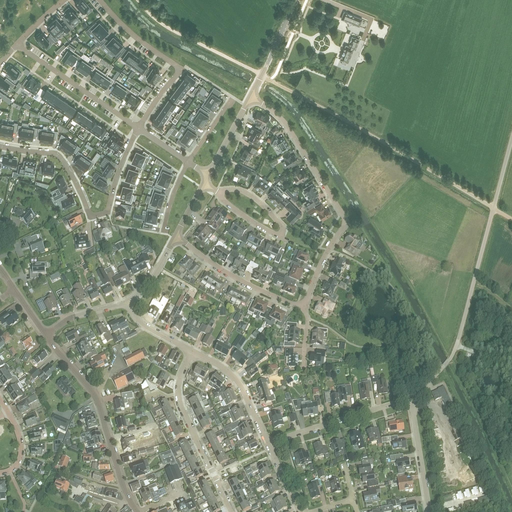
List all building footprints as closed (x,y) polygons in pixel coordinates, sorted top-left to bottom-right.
[(78,1),(75,4),(81,11),(78,13),(83,18),(87,14),(85,11),(86,10),(86,11),(87,10),(89,7),(84,2),(83,2),(81,0),(78,0),(77,1),(78,1)] [(111,16),(106,10),(98,0),(91,0),(114,29),(118,26),(116,24),(114,26),(108,18),(111,16)] [(66,13),(64,15),(68,19),(65,21),(72,29),(75,26),(72,23),(78,17),(73,11),(72,12),(72,11),(69,8),(65,11),(66,13)] [(363,17),(344,10),(340,19),(359,26),(363,17)] [(52,23),(60,32),(63,29),(67,33),(71,30),(64,22),(61,24),(56,19),(51,23),(52,24),(52,23)] [(349,25),(338,21),(336,27),(346,31),(349,25)] [(375,22),(371,33),(386,38),(387,34),(390,26),(384,24),(384,25),(375,22)] [(52,23),(52,24),(47,28),(52,33),(49,35),(55,42),(59,39),(56,35),(60,32),(52,23)] [(88,29),(95,36),(104,28),(103,26),(103,25),(101,23),(100,23),(94,28),(92,26),(88,29)] [(120,33),(124,28),(119,24),(115,29),(120,33)] [(105,29),(104,28),(95,36),(101,43),(105,39),(103,37),(108,32),(109,31),(106,28),(105,29)] [(43,36),(44,36),(43,35),(41,33),(40,34),(39,33),(36,36),(37,37),(35,38),(43,48),(49,43),(51,45),(54,42),(49,37),(46,39),(43,36)] [(103,44),(110,51),(118,41),(117,40),(117,39),(115,37),(114,37),(113,37),(109,42),(107,40),(103,44)] [(355,50),(359,40),(352,37),(350,43),(349,47),(345,45),(340,59),(343,60),(341,64),(346,66),(347,62),(348,62),(353,49),(355,50)] [(120,43),(118,41),(110,51),(117,58),(121,53),(119,50),(123,46),(122,45),(123,44),(120,42),(120,43)] [(140,50),(147,54),(150,49),(143,45),(140,50)] [(67,62),(74,51),(66,46),(63,50),(66,52),(62,58),(67,62)] [(127,62),(133,54),(129,50),(126,54),(124,52),(120,57),(123,58),(122,59),(127,62)] [(78,61),(81,56),(74,51),(67,62),(72,65),(75,61),(76,59),(78,61)] [(94,53),(92,57),(99,61),(101,58),(94,53)] [(132,66),(139,57),(138,57),(133,54),(127,62),(132,66)] [(154,60),(170,71),(173,66),(166,61),(157,55),(154,60)] [(87,63),(87,64),(88,62),(81,56),(78,61),(81,62),(77,68),(81,72),(87,63)] [(137,70),(143,61),(144,61),(139,57),(132,66),(137,70)] [(148,70),(146,68),(148,65),(143,61),(137,70),(142,73),(143,73),(145,75),(148,70)] [(93,70),(95,67),(93,65),(92,67),(87,64),(87,63),(81,72),(86,75),(90,69),(93,70)] [(7,69),(6,71),(11,75),(9,78),(15,83),(19,78),(16,76),(20,72),(11,65),(9,66),(6,69),(7,69)] [(96,82),(101,74),(102,72),(98,69),(95,67),(93,70),(92,72),(94,74),(91,78),(96,82)] [(148,75),(146,78),(150,81),(149,83),(154,86),(159,81),(155,79),(160,72),(157,71),(158,70),(157,70),(156,70),(153,68),(150,72),(150,71),(147,75),(148,75)] [(101,85),(106,77),(107,75),(108,73),(107,72),(105,74),(103,73),(102,72),(101,74),(96,82),(101,85)] [(184,78),(193,85),(196,81),(198,82),(200,80),(195,76),(193,78),(187,74),(184,78)] [(111,85),(114,81),(112,79),(107,75),(106,77),(101,85),(105,88),(109,84),(111,85)] [(1,78),(0,78),(0,86),(0,87),(0,88),(3,91),(4,90),(5,91),(9,85),(12,87),(15,84),(6,78),(7,79),(5,82),(1,78)] [(29,92),(36,82),(35,81),(34,81),(35,80),(32,78),(31,79),(31,78),(28,82),(27,83),(24,82),(21,87),(29,93),(29,92)] [(165,78),(160,85),(161,86),(157,91),(160,93),(170,81),(165,78)] [(181,83),(189,90),(192,85),(193,85),(184,78),(184,79),(181,83)] [(116,95),(123,85),(121,87),(117,84),(118,82),(116,80),(113,84),(115,86),(111,92),(116,95)] [(29,92),(30,92),(34,95),(33,97),(36,99),(40,93),(37,91),(40,87),(41,85),(40,85),(41,84),(38,82),(38,83),(36,82),(29,92)] [(177,88),(185,94),(189,90),(181,83),(177,88)] [(130,90),(123,85),(116,95),(121,99),(125,93),(127,94),(130,90)] [(199,92),(202,94),(204,96),(207,91),(203,86),(202,88),(200,91),(199,92)] [(207,98),(217,105),(218,104),(219,104),(221,101),(220,100),(221,99),(216,96),(219,91),(214,87),(207,98)] [(174,92),(182,99),(185,94),(177,88),(174,92)] [(40,93),(36,99),(39,101),(41,99),(46,102),(52,93),(47,89),(46,91),(43,95),(40,93)] [(130,105),(137,95),(133,92),(130,90),(127,94),(130,96),(126,102),(130,105)] [(182,99),(174,92),(170,97),(178,103),(182,99)] [(52,93),(46,102),(51,105),(51,104),(57,96),(53,94),(52,93)] [(145,100),(142,98),(137,95),(130,105),(135,109),(139,103),(142,104),(145,100)] [(56,107),(61,99),(57,96),(51,104),(53,105),(56,107)] [(217,105),(207,98),(201,106),(206,110),(208,107),(213,110),(214,109),(215,110),(217,106),(216,106),(217,105)] [(61,99),(56,107),(61,110),(66,102),(61,99)] [(165,105),(174,110),(177,105),(169,100),(165,105)] [(61,110),(65,113),(65,114),(71,106),(66,102),(61,110)] [(162,109),(170,115),(174,110),(165,105),(162,109)] [(65,114),(65,113),(64,114),(69,118),(76,109),(71,106),(65,114)] [(200,107),(195,116),(205,122),(206,120),(207,121),(209,118),(208,117),(204,114),(205,111),(200,107)] [(159,114),(167,120),(170,115),(162,109),(159,114)] [(79,120),(83,114),(78,111),(72,120),(77,123),(78,122),(79,120)] [(265,125),(267,121),(267,120),(267,119),(267,117),(266,117),(261,114),(261,113),(258,111),(254,118),(258,121),(256,124),(262,127),(264,124),(265,125)] [(78,122),(82,124),(83,125),(88,117),(87,117),(83,114),(79,120),(78,122)] [(155,118),(164,124),(167,120),(159,114),(156,118),(155,118)] [(204,125),(203,125),(205,122),(195,116),(189,124),(194,128),(196,124),(201,128),(201,127),(202,128),(204,125)] [(87,128),(92,120),(90,119),(88,117),(83,125),(85,126),(85,127),(87,128)] [(164,124),(155,118),(152,123),(158,127),(156,130),(162,134),(164,131),(160,129),(163,124),(164,125),(164,124)] [(94,122),(92,120),(87,128),(89,129),(92,131),(97,124),(94,122)] [(8,124),(6,136),(12,137),(13,130),(16,131),(18,123),(14,123),(14,124),(8,123),(7,124),(8,124)] [(96,134),(97,134),(97,133),(102,127),(98,124),(97,124),(92,131),(93,132),(96,134)] [(18,125),(17,131),(21,132),(19,138),(26,139),(28,128),(22,127),(22,125),(18,125)] [(182,133),(192,140),(194,138),(195,139),(197,136),(196,135),(191,132),(193,128),(188,125),(182,133)] [(28,128),(26,139),(32,140),(33,134),(36,134),(37,128),(34,128),(28,126),(28,128)] [(259,129),(252,126),(249,132),(251,132),(260,137),(261,134),(264,135),(266,130),(260,127),(259,129)] [(107,130),(102,127),(97,133),(97,134),(96,134),(95,136),(101,139),(104,135),(106,136),(109,133),(106,131),(107,130)] [(39,128),(37,135),(41,135),(39,141),(46,143),(48,130),(42,129),(39,128)] [(48,130),(46,143),(52,144),(53,137),(56,138),(58,132),(54,131),(48,130)] [(259,147),(261,142),(258,141),(260,137),(251,132),(248,138),(254,142),(253,144),(259,147)] [(192,140),(182,133),(176,142),(182,146),(184,143),(185,144),(185,143),(189,146),(189,145),(190,146),(192,143),(191,143),(192,140)] [(63,142),(59,147),(65,151),(71,141),(61,134),(59,139),(63,142)] [(111,149),(119,138),(116,136),(113,135),(109,140),(106,138),(101,145),(103,147),(105,144),(111,149)] [(278,140),(276,136),(273,137),(271,142),(273,146),(277,144),(281,152),(289,147),(283,137),(278,140)] [(122,140),(119,138),(111,149),(118,153),(116,156),(119,158),(125,149),(121,146),(124,142),(121,140),(122,140)] [(71,141),(65,151),(70,154),(74,149),(77,151),(80,147),(71,141)] [(257,152),(259,148),(259,147),(253,144),(252,143),(252,144),(249,148),(251,149),(249,151),(245,149),(241,156),(242,156),(241,158),(242,159),(245,160),(246,160),(247,159),(248,160),(251,153),(255,155),(257,152)] [(144,151),(142,154),(136,151),(133,157),(143,161),(146,156),(148,157),(149,154),(144,151)] [(291,156),(289,152),(283,156),(285,160),(289,166),(298,161),(294,155),(291,156)] [(77,153),(73,158),(76,160),(74,164),(79,167),(85,159),(77,153)] [(0,162),(0,164),(0,166),(3,167),(3,165),(15,167),(17,159),(12,159),(12,158),(12,157),(12,158),(9,158),(10,157),(9,157),(9,158),(5,157),(4,163),(0,162)] [(85,159),(79,167),(85,172),(87,168),(88,166),(91,168),(94,164),(94,163),(86,157),(85,159)] [(112,172),(115,168),(109,164),(111,161),(109,160),(105,157),(103,160),(107,163),(104,167),(105,168),(103,171),(103,172),(111,177),(113,174),(113,173),(112,172)] [(143,161),(133,157),(131,163),(137,165),(136,168),(142,170),(143,167),(141,167),(143,161)] [(35,172),(36,163),(37,163),(36,163),(32,162),(29,161),(29,162),(25,161),(24,160),(24,161),(24,166),(19,165),(17,173),(25,174),(25,171),(34,173),(35,173),(35,172)] [(40,166),(39,173),(42,173),(42,174),(53,176),(55,167),(52,166),(52,164),(51,164),(51,163),(48,163),(44,162),(44,166),(40,166)] [(163,165),(159,176),(170,181),(171,179),(172,179),(173,176),(172,175),(173,175),(167,173),(169,169),(163,165)] [(251,170),(242,165),(241,168),(239,167),(238,170),(237,169),(234,174),(240,177),(241,176),(244,178),(246,174),(249,175),(251,170)] [(141,173),(142,170),(136,168),(135,170),(129,168),(127,174),(137,178),(139,172),(141,173)] [(300,172),(298,168),(292,172),(294,176),(293,177),(298,183),(301,181),(302,181),(303,181),(304,180),(304,179),(308,177),(304,170),(300,172)] [(101,179),(103,177),(96,172),(92,177),(94,179),(98,181),(95,185),(104,191),(108,186),(106,185),(107,183),(101,179)] [(137,178),(127,174),(125,180),(131,182),(130,185),(136,186),(137,184),(135,183),(137,178)] [(262,180),(259,178),(260,176),(257,174),(252,183),(255,185),(254,186),(254,187),(254,188),(256,189),(257,189),(259,190),(266,180),(265,179),(264,178),(263,178),(262,180)] [(282,183),(288,179),(285,175),(279,179),(282,183)] [(170,181),(159,176),(155,186),(161,188),(162,185),(168,187),(168,186),(169,187),(170,183),(169,183),(170,181)] [(54,195),(51,196),(53,201),(56,199),(65,194),(64,191),(66,190),(65,189),(68,187),(65,182),(63,178),(58,180),(59,181),(56,182),(60,190),(54,194),(54,195)] [(270,186),(267,184),(269,182),(266,180),(259,190),(260,191),(260,192),(262,194),(263,193),(264,193),(267,189),(270,191),(274,186),(271,184),(270,186)] [(319,194),(312,183),(303,189),(304,189),(303,190),(302,192),(304,194),(305,194),(306,193),(310,200),(319,194)] [(276,188),(278,186),(276,184),(274,186),(270,191),(273,194),(269,198),(268,199),(271,201),(271,200),(273,202),(281,194),(277,190),(277,189),(276,188)] [(132,194),(133,189),(135,189),(136,186),(130,185),(129,187),(123,185),(121,191),(134,195),(132,194)] [(153,188),(151,197),(163,201),(163,198),(164,199),(165,195),(164,195),(164,194),(159,193),(160,189),(154,187),(153,188)] [(131,203),(134,195),(121,191),(119,198),(126,199),(125,202),(131,203)] [(72,197),(68,199),(65,194),(56,199),(58,204),(62,202),(66,209),(71,206),(70,205),(75,203),(73,200),(74,200),(73,199),(72,197)] [(285,198),(281,194),(273,202),(275,204),(274,204),(276,207),(277,206),(278,206),(280,208),(288,200),(286,198),(285,198)] [(162,203),(163,201),(151,197),(148,207),(154,209),(155,205),(161,207),(161,206),(162,206),(163,203),(162,203)] [(302,204),(306,211),(314,206),(311,201),(310,199),(307,202),(306,200),(302,204)] [(293,223),(302,214),(289,202),(285,206),(291,213),(287,217),(293,223)] [(325,210),(321,204),(316,208),(319,213),(318,214),(322,220),(331,214),(330,213),(331,212),(329,210),(328,209),(327,208),(325,210)] [(116,214),(117,214),(116,218),(124,220),(126,209),(131,210),(132,206),(125,205),(125,208),(119,207),(118,211),(117,211),(117,214),(116,214)] [(26,212),(15,207),(15,208),(16,208),(14,214),(13,213),(13,214),(22,217),(21,220),(22,221),(26,225),(27,225),(26,225),(28,222),(29,223),(33,219),(32,219),(35,216),(28,210),(26,212)] [(154,210),(147,208),(145,218),(157,221),(157,219),(159,219),(159,215),(158,215),(153,213),(154,210)] [(221,214),(214,209),(212,212),(213,213),(211,215),(222,223),(224,221),(223,220),(224,220),(225,220),(228,215),(223,211),(221,214)] [(222,223),(211,215),(209,218),(208,217),(206,220),(213,225),(211,228),(216,232),(218,229),(215,226),(218,222),(221,225),(222,223)] [(70,216),(63,220),(65,225),(68,223),(71,228),(72,230),(77,228),(76,226),(82,223),(80,220),(81,220),(80,216),(79,217),(78,216),(72,219),(70,216)] [(11,220),(5,218),(1,226),(8,229),(11,219),(11,220)] [(157,221),(145,218),(145,219),(144,222),(144,225),(143,225),(142,229),(149,230),(150,226),(156,227),(156,226),(157,227),(158,224),(156,223),(157,221)] [(314,225),(312,227),(310,231),(313,233),(312,234),(315,235),(315,234),(319,237),(323,230),(319,228),(317,226),(319,223),(310,218),(308,221),(314,225)] [(99,241),(98,238),(100,238),(100,239),(106,237),(105,235),(111,233),(109,226),(107,222),(97,226),(98,230),(97,230),(98,233),(97,234),(93,235),(96,243),(99,241)] [(235,234),(241,226),(236,222),(232,228),(229,226),(224,233),(225,234),(226,232),(229,233),(230,231),(235,234)] [(209,231),(202,226),(200,228),(201,229),(199,231),(207,238),(211,233),(213,235),(216,232),(211,228),(209,231)] [(242,243),(246,237),(243,235),(247,229),(241,226),(235,234),(241,238),(239,240),(242,243)] [(207,238),(199,231),(197,234),(196,233),(194,236),(200,241),(198,244),(203,248),(205,245),(202,243),(207,238)] [(253,245),(258,236),(252,233),(249,239),(246,237),(242,243),(246,245),(247,242),(253,245)] [(347,250),(350,252),(356,257),(360,251),(355,248),(359,241),(356,239),(356,238),(356,237),(355,236),(354,236),(353,237),(349,234),(345,241),(349,244),(350,245),(349,246),(347,250)] [(38,240),(36,235),(25,240),(27,245),(29,244),(32,252),(35,251),(36,253),(40,251),(39,249),(44,247),(41,239),(38,240)] [(83,236),(74,237),(76,246),(85,244),(86,248),(90,247),(90,243),(88,243),(87,237),(83,237),(83,236)] [(260,253),(263,247),(260,246),(264,239),(258,236),(253,245),(258,248),(257,251),(260,253)] [(225,250),(227,248),(222,244),(219,242),(215,247),(218,249),(214,255),(217,257),(219,259),(225,250)] [(271,254),(275,245),(269,242),(266,249),(263,247),(260,253),(264,254),(265,252),(271,254)] [(279,263),(282,256),(278,254),(281,248),(275,245),(271,254),(276,257),(274,261),(279,263)] [(230,253),(225,250),(219,259),(225,262),(229,256),(233,258),(236,253),(232,251),(230,253)] [(238,270),(244,261),(238,258),(240,255),(236,253),(233,258),(236,260),(233,267),(238,270)] [(309,257),(299,253),(298,257),(294,255),(292,262),(298,264),(299,261),(306,263),(307,262),(308,262),(309,259),(308,258),(309,257)] [(143,257),(142,255),(141,255),(141,254),(140,254),(139,254),(138,254),(137,255),(137,256),(137,257),(139,262),(136,263),(140,272),(147,269),(144,264),(150,261),(147,255),(143,257)] [(189,259),(188,258),(181,266),(184,269),(191,260),(190,259),(189,259)] [(341,266),(343,262),(337,259),(335,263),(334,262),(332,266),(330,268),(331,268),(331,269),(332,270),(330,273),(336,276),(337,273),(340,274),(344,267),(341,266)] [(188,271),(194,264),(193,263),(193,262),(192,261),(191,260),(184,269),(186,271),(187,270),(188,271)] [(136,263),(135,264),(135,262),(131,264),(130,261),(127,262),(124,264),(128,272),(131,271),(134,276),(140,272),(136,263)] [(249,264),(244,261),(238,270),(244,274),(248,267),(252,269),(254,264),(251,262),(249,264)] [(289,262),(291,263),(290,266),(291,268),(293,269),(292,272),(302,276),(303,274),(302,272),(303,270),(296,267),(298,264),(292,262),(289,261),(289,262)] [(42,264),(42,263),(37,263),(37,265),(32,265),(32,270),(31,271),(32,279),(35,279),(42,275),(41,273),(46,273),(45,264),(42,264)] [(195,265),(194,264),(188,271),(189,272),(188,272),(190,274),(197,266),(197,265),(195,264),(195,265)] [(258,281),(263,271),(257,269),(258,266),(254,264),(252,269),(256,271),(252,278),(258,281)] [(119,277),(124,285),(130,282),(126,274),(128,273),(125,266),(119,269),(120,272),(118,274),(119,277)] [(194,277),(201,268),(199,267),(197,266),(190,274),(194,277)] [(109,279),(107,275),(103,268),(99,270),(105,281),(109,279)] [(269,274),(263,271),(258,281),(264,284),(267,277),(271,278),(273,273),(270,271),(269,274)] [(113,272),(107,275),(109,279),(111,282),(113,280),(117,289),(124,285),(119,277),(118,274),(115,275),(113,272)] [(302,276),(292,272),(290,275),(288,274),(286,275),(284,280),(290,282),(292,279),(298,282),(299,280),(300,279),(302,276)] [(58,273),(51,277),(53,281),(60,277),(58,273)] [(211,276),(207,273),(207,274),(206,274),(202,281),(206,283),(211,276)] [(211,286),(215,279),(211,277),(212,276),(211,276),(206,283),(211,286)] [(289,286),(290,282),(284,280),(280,278),(275,276),(274,280),(283,284),(282,286),(285,288),(284,291),(293,295),(293,294),(295,293),(296,291),(295,290),(296,289),(289,286)] [(92,288),(85,291),(87,297),(88,298),(90,297),(92,301),(99,297),(96,290),(98,289),(94,281),(93,277),(87,280),(89,283),(92,288)] [(215,289),(220,282),(215,279),(211,286),(215,289)] [(335,286),(337,283),(331,280),(329,283),(326,282),(325,283),(324,285),(324,286),(322,289),(325,291),(324,294),(328,297),(330,293),(332,294),(336,287),(335,286)] [(107,284),(106,281),(103,283),(104,285),(101,287),(102,290),(105,296),(112,292),(108,283),(107,284)] [(220,292),(224,286),(223,285),(224,285),(220,282),(215,289),(220,292)] [(78,304),(84,301),(80,293),(83,291),(80,284),(73,287),(76,293),(73,295),(78,304)] [(71,305),(67,297),(70,295),(67,289),(62,292),(63,293),(58,296),(60,300),(64,309),(71,305)] [(235,291),(231,289),(230,289),(227,296),(232,298),(235,291)] [(236,300),(240,293),(235,291),(232,298),(236,300)] [(244,295),(240,293),(236,300),(241,303),(245,295),(244,295)] [(187,294),(185,298),(182,302),(185,304),(190,306),(194,301),(189,298),(190,296),(187,294)] [(56,309),(53,302),(56,301),(52,295),(47,298),(49,301),(45,304),(44,304),(42,300),(37,303),(41,311),(47,308),(49,313),(56,309)] [(246,305),(250,298),(249,297),(245,295),(241,303),(246,305)] [(176,314),(179,308),(185,298),(181,296),(176,306),(172,313),(176,314)] [(259,301),(256,300),(253,307),(250,305),(248,311),(253,314),(255,311),(258,312),(262,302),(260,301),(259,301)] [(335,305),(324,300),(322,305),(319,303),(315,311),(323,314),(323,315),(323,316),(324,317),(325,317),(326,317),(327,316),(327,315),(326,314),(326,313),(328,309),(332,311),(335,305)] [(265,319),(268,313),(265,312),(268,305),(265,304),(265,303),(262,302),(258,312),(261,313),(259,317),(265,319)] [(151,303),(151,304),(150,305),(149,306),(152,308),(150,311),(149,311),(148,313),(148,315),(155,318),(159,311),(160,309),(158,307),(156,310),(153,308),(154,305),(151,303)] [(277,310),(274,308),(271,315),(268,313),(265,319),(271,322),(272,319),(275,320),(280,311),(278,309),(277,310)] [(167,325),(171,318),(168,317),(170,313),(166,311),(165,313),(161,321),(167,325)] [(282,328),(285,322),(282,321),(285,314),(283,313),(283,312),(280,311),(275,320),(278,322),(276,325),(282,328)] [(19,320),(13,312),(7,317),(4,313),(0,315),(0,320),(3,324),(6,322),(9,326),(13,324),(13,325),(17,322),(16,321),(19,320)] [(186,326),(187,324),(186,324),(188,321),(186,320),(186,319),(182,317),(176,314),(173,319),(177,321),(173,328),(180,332),(184,324),(186,326)] [(124,320),(117,323),(122,334),(123,335),(126,340),(129,338),(137,334),(135,331),(131,333),(128,335),(126,331),(129,329),(128,328),(126,324),(125,322),(124,320)] [(122,334),(117,323),(116,322),(109,325),(113,333),(118,331),(120,335),(122,334)] [(208,327),(204,333),(208,335),(211,328),(212,329),(214,324),(213,324),(210,322),(208,327)] [(288,336),(298,337),(299,334),(300,330),(297,330),(293,330),(294,324),(287,323),(286,326),(289,327),(289,331),(285,330),(284,335),(288,336)] [(107,329),(105,331),(102,325),(96,328),(98,333),(98,334),(99,336),(100,337),(101,337),(104,335),(107,342),(113,339),(109,332),(107,329)] [(191,338),(196,327),(192,325),(190,328),(188,327),(185,334),(191,338)] [(197,341),(200,333),(199,333),(200,330),(196,327),(191,338),(197,341)] [(327,333),(327,330),(321,329),(321,332),(312,331),(312,335),(313,335),(313,338),(323,339),(323,333),(327,333)] [(256,338),(260,334),(256,330),(252,335),(256,338)] [(5,343),(9,340),(7,338),(11,335),(9,332),(1,337),(5,343)] [(75,332),(72,333),(72,332),(66,335),(66,336),(70,343),(75,340),(77,343),(88,338),(85,333),(77,337),(75,332)] [(140,335),(136,343),(141,346),(142,344),(144,345),(148,340),(140,335)] [(203,344),(203,345),(203,346),(206,347),(207,347),(207,346),(208,347),(209,348),(214,339),(207,336),(203,344)] [(236,348),(243,338),(240,336),(233,346),(236,348)] [(298,344),(299,340),(298,340),(298,337),(288,336),(287,342),(284,342),(283,347),(290,347),(290,343),(298,344)] [(33,347),(30,343),(32,342),(28,337),(21,342),(25,347),(26,347),(28,350),(33,347)] [(80,343),(81,345),(77,347),(80,353),(90,348),(88,344),(91,343),(89,338),(82,342),(80,343)] [(239,350),(246,340),(243,338),(236,348),(239,350)] [(322,346),(323,339),(313,338),(312,341),(311,341),(311,345),(317,345),(316,348),(325,349),(325,346),(322,346)] [(221,354),(227,343),(225,342),(223,345),(219,343),(215,350),(221,354)] [(227,357),(231,350),(227,347),(229,344),(227,343),(221,354),(223,355),(223,356),(223,357),(225,358),(226,357),(227,357)] [(160,368),(161,369),(163,366),(166,360),(167,358),(164,357),(168,350),(162,346),(162,347),(160,346),(158,349),(160,350),(158,354),(162,355),(160,358),(157,356),(155,361),(160,364),(158,367),(160,368)] [(92,351),(90,348),(80,353),(83,358),(89,355),(90,358),(98,355),(95,350),(92,351)] [(128,366),(148,356),(145,349),(124,359),(128,366)] [(297,367),(297,355),(293,355),(293,349),(286,349),(286,357),(289,357),(289,367),(297,367)] [(324,357),(325,351),(317,350),(317,354),(311,353),(311,356),(310,356),(309,358),(310,359),(310,361),(320,362),(320,357),(324,357)] [(41,362),(48,356),(43,351),(37,356),(37,357),(33,360),(35,363),(39,359),(41,362)] [(241,354),(238,351),(232,358),(237,363),(245,353),(244,352),(241,354)] [(163,366),(161,369),(167,372),(169,369),(168,368),(171,362),(176,364),(180,356),(173,352),(170,359),(169,361),(166,360),(163,366)] [(27,363),(31,356),(26,353),(22,361),(27,363)] [(242,367),(248,360),(244,357),(247,354),(245,353),(237,363),(242,367)] [(251,359),(253,362),(261,356),(258,353),(251,359)] [(261,356),(253,362),(256,365),(262,360),(267,356),(264,353),(261,356)] [(94,371),(104,366),(102,361),(106,359),(103,354),(96,357),(98,360),(90,364),(94,371)] [(0,380),(10,374),(8,370),(10,369),(6,364),(5,365),(0,368),(0,369),(2,372),(0,372),(0,380)] [(197,380),(203,368),(198,365),(195,370),(194,370),(193,372),(191,371),(189,376),(197,380)] [(55,372),(50,366),(47,369),(46,368),(43,372),(40,369),(38,371),(32,376),(35,379),(40,374),(46,380),(55,372)] [(251,378),(258,373),(254,367),(246,372),(251,378)] [(32,376),(38,371),(35,368),(29,373),(32,376)] [(205,369),(203,368),(197,380),(199,382),(200,382),(201,381),(201,380),(201,379),(202,378),(204,379),(209,371),(207,370),(207,369),(206,368),(205,369)] [(119,388),(135,380),(129,369),(123,372),(113,378),(118,388),(119,388)] [(374,376),(373,372),(373,369),(370,369),(371,372),(371,377),(372,383),(377,382),(379,394),(388,393),(386,380),(380,381),(379,375),(374,376)] [(11,385),(18,380),(17,379),(16,377),(12,377),(10,374),(0,380),(4,386),(9,382),(11,385)] [(166,383),(169,377),(162,374),(159,380),(166,383)] [(215,386),(220,378),(215,375),(212,379),(209,377),(206,382),(201,390),(204,392),(208,385),(213,389),(215,386)] [(11,397),(19,391),(15,386),(20,383),(27,379),(25,376),(21,378),(18,380),(11,385),(13,387),(7,391),(11,397)] [(69,383),(65,378),(64,379),(63,379),(57,384),(66,395),(69,393),(70,394),(71,395),(72,395),(73,395),(74,394),(74,393),(74,392),(74,391),(68,384),(69,383)] [(163,389),(166,383),(159,380),(158,381),(155,379),(152,378),(150,382),(163,389)] [(226,389),(225,386),(223,385),(225,382),(220,378),(215,386),(213,388),(216,391),(212,392),(214,395),(220,393),(226,389)] [(270,385),(268,379),(266,380),(265,380),(259,382),(260,382),(261,386),(257,387),(259,394),(269,391),(267,386),(270,385)] [(142,391),(149,388),(145,382),(142,385),(141,386),(142,389),(142,391)] [(361,400),(370,399),(369,392),(372,392),(371,382),(362,383),(362,386),(359,387),(361,400)] [(338,391),(338,395),(339,403),(347,401),(346,397),(346,395),(351,394),(350,386),(350,385),(345,386),(345,387),(345,390),(338,391)] [(452,404),(444,386),(438,389),(438,390),(431,393),(435,401),(442,398),(446,407),(452,404)] [(228,392),(226,389),(220,393),(214,395),(215,398),(221,396),(224,394),(226,399),(234,396),(232,390),(228,392)] [(21,390),(19,391),(11,397),(14,402),(20,398),(21,401),(27,398),(25,395),(24,392),(23,393),(21,390)] [(271,396),(269,391),(259,394),(261,400),(265,399),(266,403),(266,404),(272,402),(272,401),(275,400),(273,395),(271,396)] [(330,392),(330,391),(324,392),(325,393),(326,403),(331,402),(332,407),(340,406),(339,403),(338,395),(330,396),(330,392)] [(116,413),(121,412),(121,410),(124,409),(124,404),(128,404),(127,399),(133,398),(132,392),(124,394),(125,400),(115,402),(116,406),(115,406),(116,413)] [(192,407),(199,403),(196,398),(195,394),(191,396),(192,399),(189,401),(192,407)] [(21,415),(30,410),(29,409),(30,409),(29,406),(28,405),(30,404),(38,400),(35,395),(27,399),(22,402),(23,405),(18,408),(18,409),(17,409),(19,413),(20,412),(21,415)] [(234,396),(226,399),(223,401),(226,406),(228,406),(229,405),(237,401),(234,396)] [(321,405),(319,397),(315,397),(316,402),(312,402),(313,405),(313,406),(309,406),(311,416),(318,414),(317,406),(321,405)] [(302,406),(301,399),(297,400),(294,400),(292,401),(295,410),(298,409),(302,408),(303,417),(311,416),(309,406),(306,407),(306,406),(302,406)] [(162,409),(169,406),(166,400),(159,403),(160,406),(154,409),(153,409),(151,410),(153,413),(155,412),(162,409)] [(195,412),(201,409),(199,403),(192,407),(195,412)] [(165,415),(172,411),(169,406),(162,409),(165,415)] [(228,412),(231,418),(234,416),(242,413),(240,407),(231,411),(230,411),(229,408),(223,411),(222,412),(220,412),(218,414),(219,416),(224,414),(228,412)] [(272,421),(282,418),(280,413),(283,412),(281,407),(272,410),(273,414),(270,415),(272,421)] [(197,418),(204,415),(201,409),(195,412),(197,418)] [(167,421),(174,417),(172,411),(165,415),(166,418),(159,421),(160,424),(167,420),(167,421)] [(27,428),(36,424),(36,423),(37,423),(36,420),(35,419),(37,418),(35,413),(29,415),(31,418),(24,421),(25,422),(24,422),(26,427),(27,426),(27,428)] [(234,416),(231,418),(233,423),(235,422),(236,422),(245,418),(242,413),(234,416)] [(87,417),(87,414),(79,417),(80,421),(86,419),(87,423),(97,421),(96,418),(95,418),(94,415),(87,417)] [(66,433),(70,422),(54,415),(52,419),(57,429),(66,433)] [(200,424),(207,420),(204,415),(197,418),(200,424)] [(170,426),(177,423),(174,417),(167,421),(170,426)] [(278,428),(281,427),(281,426),(284,425),(282,418),(272,421),(274,428),(277,427),(278,428)] [(126,428),(124,419),(116,421),(117,425),(119,430),(126,428)] [(203,429),(210,426),(207,420),(200,424),(203,429)] [(393,422),(393,420),(385,422),(386,429),(390,428),(391,432),(403,430),(402,421),(393,422)] [(87,433),(93,431),(92,428),(97,427),(97,424),(97,423),(97,421),(87,423),(88,428),(86,429),(87,433)] [(173,432),(180,428),(177,423),(170,426),(173,432)] [(250,429),(247,424),(238,428),(237,425),(230,428),(232,431),(236,429),(239,434),(242,433),(250,429)] [(176,438),(183,434),(180,428),(173,432),(176,438)] [(242,433),(239,434),(237,435),(240,441),(243,439),(244,439),(252,435),(250,429),(242,433)] [(375,434),(374,429),(367,431),(371,443),(376,441),(377,445),(382,443),(378,433),(375,434)] [(31,441),(40,439),(40,438),(41,438),(40,435),(40,434),(43,434),(42,431),(29,434),(30,435),(29,435),(30,440),(31,440),(31,441)] [(216,438),(213,433),(213,432),(206,436),(209,442),(216,438)] [(357,437),(356,432),(349,434),(353,446),(358,444),(359,449),(364,448),(360,436),(357,437)] [(87,438),(88,442),(91,441),(101,438),(99,433),(91,435),(88,435),(87,433),(81,435),(82,438),(86,437),(87,438)] [(169,438),(167,435),(165,436),(169,445),(175,442),(173,438),(171,440),(170,438),(169,438)] [(130,446),(129,443),(135,441),(134,436),(123,440),(124,442),(122,443),(123,446),(122,446),(124,452),(127,451),(128,451),(128,450),(130,450),(129,446),(130,446)] [(398,440),(397,436),(390,438),(391,442),(392,442),(393,449),(406,447),(405,439),(398,440)] [(219,437),(216,438),(209,442),(212,447),(219,444),(222,442),(219,437)] [(91,441),(88,442),(87,442),(89,449),(93,448),(92,447),(95,446),(102,444),(101,438),(91,441)] [(340,445),(339,440),(332,442),(333,445),(332,446),(332,447),(332,449),(334,450),(335,449),(336,454),(346,451),(344,444),(340,445)] [(182,450),(189,446),(186,441),(179,444),(181,447),(179,448),(178,446),(174,449),(172,450),(174,454),(176,452),(176,453),(182,450)] [(258,447),(255,441),(246,445),(245,442),(244,443),(244,442),(238,445),(235,447),(236,450),(244,446),(245,449),(249,447),(251,450),(251,451),(253,452),(254,451),(255,450),(254,449),(258,447)] [(45,450),(45,443),(38,444),(38,448),(32,448),(32,449),(31,449),(31,454),(32,454),(32,455),(41,455),(41,454),(42,454),(42,451),(42,450),(45,450)] [(322,448),(321,443),(314,445),(317,457),(327,454),(325,447),(322,448)] [(214,453),(222,449),(219,444),(212,447),(214,453)] [(185,455),(192,452),(189,446),(182,450),(185,455)] [(217,459),(224,455),(222,449),(214,453),(217,459)] [(177,465),(171,451),(165,453),(167,457),(168,456),(170,463),(169,463),(171,467),(177,465)] [(304,451),(295,455),(297,461),(295,461),(297,466),(301,464),(301,465),(311,462),(309,456),(306,457),(304,451)] [(187,461),(195,458),(192,452),(185,455),(187,461)] [(131,456),(130,454),(122,457),(124,464),(133,461),(132,459),(136,458),(135,454),(131,456)] [(220,464),(227,461),(224,455),(217,459),(220,464)] [(398,455),(390,456),(391,462),(397,461),(398,469),(409,467),(408,459),(403,459),(399,460),(398,455)] [(66,469),(70,459),(62,456),(61,461),(57,459),(55,465),(58,466),(66,469)] [(190,467),(197,463),(195,458),(187,461),(190,467)] [(362,467),(358,467),(359,475),(361,475),(372,473),(370,465),(373,465),(372,459),(371,458),(367,459),(367,460),(364,461),(365,466),(362,467)] [(40,470),(43,464),(38,461),(36,464),(30,461),(30,462),(29,462),(27,466),(28,467),(27,468),(36,472),(39,473),(40,470)] [(133,473),(145,469),(143,461),(136,463),(136,464),(131,466),(131,468),(130,469),(131,471),(132,471),(133,473)] [(104,464),(104,462),(99,462),(99,466),(98,466),(98,464),(93,464),(92,470),(97,470),(110,470),(108,464),(104,464)] [(193,473),(200,469),(197,463),(190,467),(193,473)] [(171,484),(179,481),(178,480),(183,479),(180,472),(181,472),(179,469),(178,465),(165,470),(171,484)] [(269,470),(266,465),(258,468),(257,466),(251,469),(253,472),(253,473),(259,470),(261,474),(269,470)] [(250,469),(249,466),(244,468),(246,471),(247,475),(253,472),(251,469),(250,469)] [(145,475),(143,471),(146,470),(145,469),(133,473),(133,474),(135,473),(136,478),(145,475)] [(196,478),(203,475),(200,469),(193,473),(186,476),(184,477),(188,485),(191,484),(189,479),(188,479),(194,475),(196,478)] [(271,476),(269,470),(261,474),(258,475),(258,476),(259,478),(262,477),(263,479),(271,476)] [(23,474),(22,473),(19,475),(20,476),(18,478),(21,482),(20,482),(23,485),(23,484),(24,485),(28,482),(30,485),(32,483),(33,485),(38,481),(31,475),(28,478),(23,473),(23,474)] [(106,483),(114,481),(111,473),(107,475),(107,473),(101,474),(102,475),(94,473),(92,479),(106,483)] [(372,473),(361,475),(362,483),(367,482),(370,481),(371,487),(378,485),(377,480),(375,480),(373,473),(372,473)] [(403,477),(397,478),(400,491),(413,488),(412,480),(407,481),(404,482),(403,477)] [(232,488),(239,485),(236,479),(229,483),(232,488)] [(341,492),(338,479),(325,482),(327,489),(331,488),(333,494),(341,492)] [(67,492),(70,485),(57,480),(54,488),(60,490),(67,492)] [(312,499),(320,496),(317,487),(320,486),(318,480),(311,482),(312,485),(308,486),(312,499)] [(146,486),(144,481),(139,483),(138,482),(130,485),(133,493),(141,490),(141,488),(146,486)] [(202,490),(209,487),(206,481),(199,485),(202,490)] [(263,486),(266,492),(269,490),(277,486),(274,481),(266,485),(265,486),(263,486)] [(142,498),(150,494),(148,491),(157,487),(156,484),(147,488),(147,489),(140,492),(142,498)] [(235,494),(242,491),(239,485),(232,488),(235,494)] [(266,492),(268,497),(264,499),(266,502),(271,499),(276,497),(275,494),(279,492),(277,486),(269,490),(266,492)] [(205,496),(212,493),(209,487),(202,490),(205,496)] [(365,503),(377,501),(376,493),(380,493),(379,488),(367,490),(368,494),(363,495),(365,503)] [(159,497),(166,494),(164,489),(150,494),(142,498),(143,499),(142,499),(142,500),(143,503),(144,503),(145,503),(152,500),(152,498),(159,496),(159,497)] [(113,491),(107,490),(105,496),(116,499),(117,492),(113,490),(113,491)] [(237,500),(244,496),(242,491),(235,494),(237,500)] [(205,503),(214,498),(212,493),(205,496),(206,499),(204,501),(205,503)] [(93,497),(90,496),(87,495),(81,505),(84,506),(89,499),(92,500),(92,501),(102,504),(103,500),(94,497),(93,497)] [(81,505),(85,497),(82,496),(82,497),(78,496),(74,502),(81,505)] [(240,505),(247,502),(244,496),(237,500),(240,505)] [(270,503),(273,508),(276,506),(285,503),(282,497),(274,501),(273,501),(273,502),(270,503)] [(217,504),(214,498),(205,503),(208,502),(210,508),(217,504)] [(405,499),(397,501),(395,501),(392,502),(393,507),(396,507),(402,506),(402,511),(405,511),(417,510),(415,502),(406,503),(405,499)] [(186,505),(184,500),(175,504),(175,505),(174,506),(175,508),(176,509),(177,508),(178,511),(179,511),(190,507),(191,509),(195,507),(192,500),(188,502),(189,504),(186,505)] [(247,502),(240,505),(243,511),(250,508),(249,506),(247,502)] [(273,508),(274,511),(279,511),(287,508),(285,503),(276,506),(273,508)]
